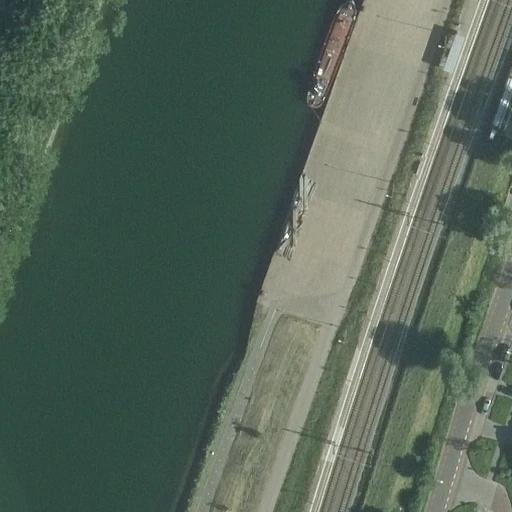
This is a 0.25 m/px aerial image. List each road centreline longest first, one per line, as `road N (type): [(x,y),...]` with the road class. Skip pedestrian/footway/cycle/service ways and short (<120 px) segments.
road 1 (unclassified): [(264,511),(445,0)]
road 2 (tertiary): [(445,478),(511,280)]
